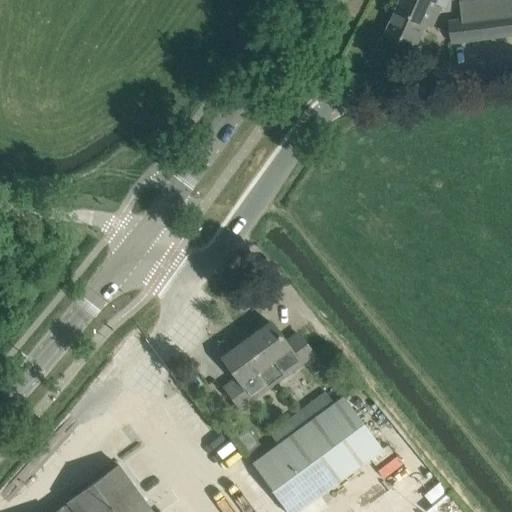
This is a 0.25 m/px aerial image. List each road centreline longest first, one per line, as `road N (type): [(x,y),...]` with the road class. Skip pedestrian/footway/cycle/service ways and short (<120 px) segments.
road 1 (tertiary): [(136,253),(169,269),(202,270),(308,130),(359,96),(511,75)]
road 2 (tertiary): [(136,253),(309,0)]
road 3 (tertiary): [(0,406),(136,253)]
road 4 (unknown): [(141,381),(5,511)]
road 5 (unclassified): [(136,253),(113,233),(0,215)]
road 6 (unknown): [(219,499),(141,381)]
road 7 (unknown): [(190,269),(166,350),(141,381)]
